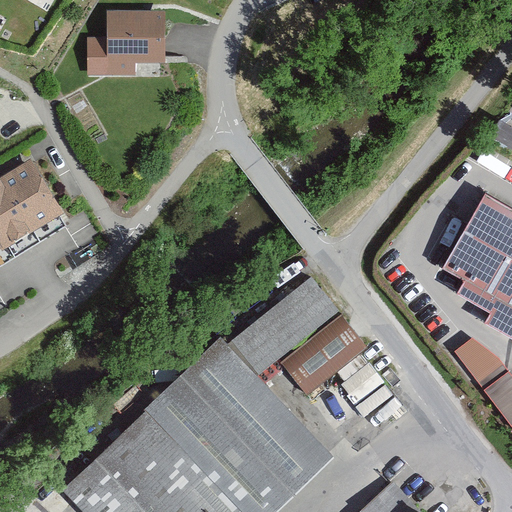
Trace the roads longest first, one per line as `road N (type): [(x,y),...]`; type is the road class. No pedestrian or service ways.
road 1 (residential): [(239,136),(267,186),(511,490)]
road 2 (residential): [(130,256),(35,95),(0,71)]
road 3 (residential): [(130,256),(0,365)]
road 4 (residential): [(239,136),(130,256)]
road 5 (residential): [(255,0),(233,71),(239,136)]
